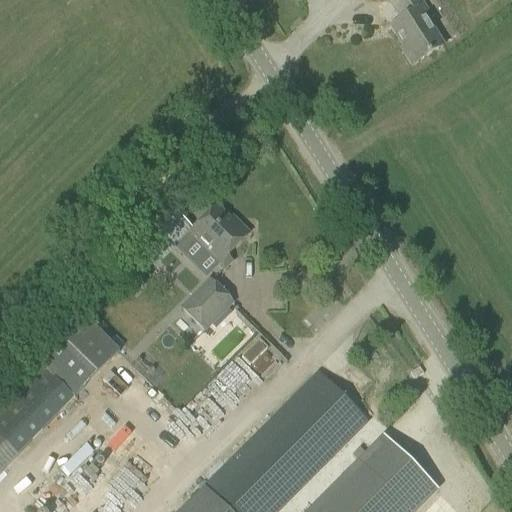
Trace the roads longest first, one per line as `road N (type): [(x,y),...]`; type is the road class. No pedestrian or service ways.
road 1 (unclassified): [(511,461),(222,0)]
road 2 (track): [(0,339),(267,72)]
